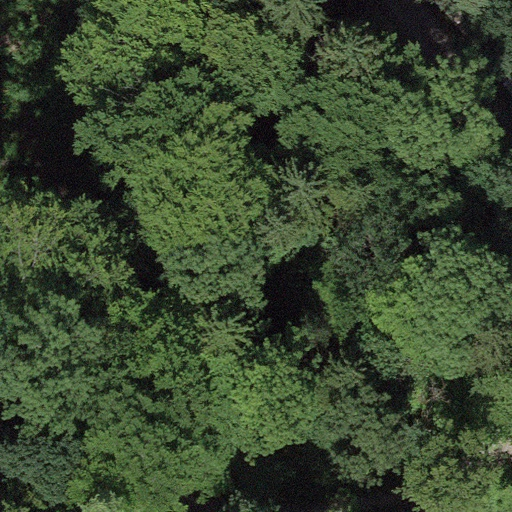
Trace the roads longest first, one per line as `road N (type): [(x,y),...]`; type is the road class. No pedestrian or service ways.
road 1 (track): [(232,0),(240,36),(417,335),(460,511)]
road 2 (track): [(183,511),(0,418)]
